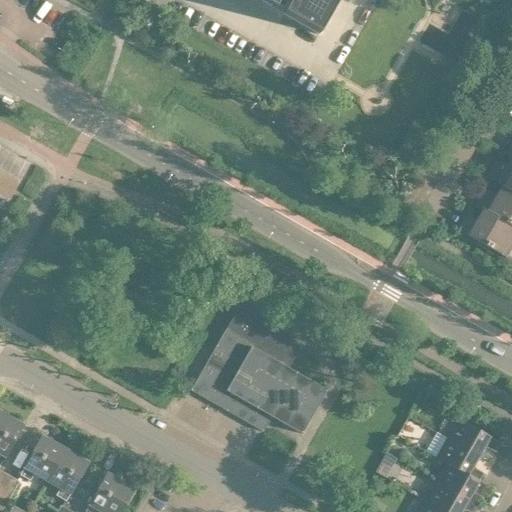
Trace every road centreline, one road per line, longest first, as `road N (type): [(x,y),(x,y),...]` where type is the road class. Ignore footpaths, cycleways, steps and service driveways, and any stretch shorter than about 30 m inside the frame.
road 1 (tertiary): [(511,364),(0,71)]
road 2 (residential): [(210,474),(0,356)]
road 3 (residential): [(425,234),(511,81)]
road 4 (residential): [(322,72),(199,0)]
